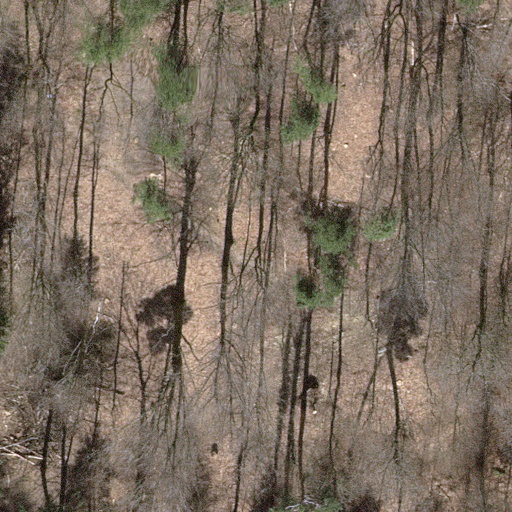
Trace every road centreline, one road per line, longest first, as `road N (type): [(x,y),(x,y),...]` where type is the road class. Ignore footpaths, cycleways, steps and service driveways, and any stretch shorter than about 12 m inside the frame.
road 1 (track): [(12,511),(370,326)]
road 2 (track): [(370,326),(511,206)]
